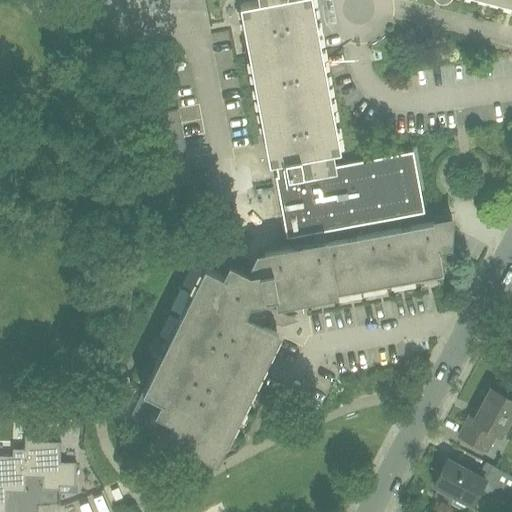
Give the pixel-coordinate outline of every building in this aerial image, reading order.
[(230,266),(225,274),(224,276),(205,266),(143,392),(163,402),(158,412),(177,422),(170,436),(217,459),(254,383),(252,381),(276,332),(264,326),(267,320),(277,325),(280,318),(283,314),(272,309),(276,302),(278,302),(305,297),(305,300),(444,274),(439,250),(448,248),(448,250),(450,251),(452,218),(450,218),(450,220),(327,243),(326,238),(325,232),(424,213),(413,153),(337,166),(334,151),(341,150),(312,0),(483,0),(511,7),(511,0),(261,0),(261,1),(240,5),(270,163),(275,162),(278,177),(276,178),(287,239),(313,234),(315,245),(258,256),(249,275),(230,266)] [(178,111),(149,117),(162,188),(191,182),(178,111)] [(486,452),(490,444),(496,434),(501,437),(511,416),(511,400),(491,390),(479,412),(474,410),(459,438),(486,452)] [(29,423),(29,433),(39,433),(39,423),(29,423)] [(25,434),(25,449),(27,449),(26,477),(43,477),(42,489),(60,490),(60,486),(76,486),(76,463),(60,462),(61,442),(39,441),(39,434),(25,434)] [(0,455),(0,511),(6,511),(7,492),(26,492),(26,477),(27,449),(25,449),(13,449),(13,456),(0,455)] [(511,475),(495,466),(494,467),(487,480),(448,459),(436,480),(475,501),(482,489),(508,503),(511,495),(511,475)]
